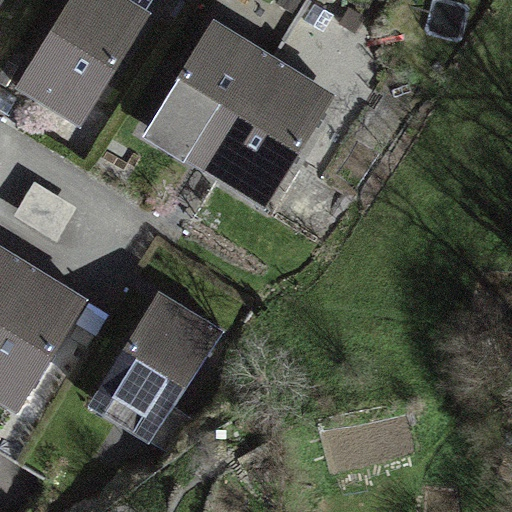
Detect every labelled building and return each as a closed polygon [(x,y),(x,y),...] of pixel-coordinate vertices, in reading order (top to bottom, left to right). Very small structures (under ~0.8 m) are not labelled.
[(125,0),(70,0),(17,87),(77,123),(145,13),(125,0)] [(145,134),(204,170),(273,58),(214,22),(145,134)] [(204,170),(264,206),(333,94),(273,58),(204,170)] [(0,304),(25,263),(0,247),(0,304)] [(85,299),(25,263),(0,304),(0,401),(16,411),(85,299)] [(160,294),(90,404),(149,441),(219,331),(160,294)]
